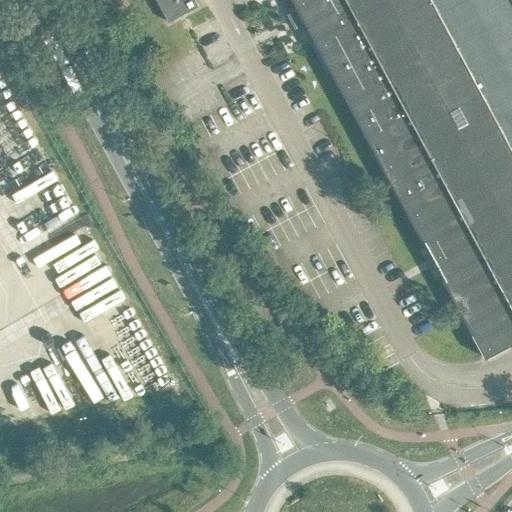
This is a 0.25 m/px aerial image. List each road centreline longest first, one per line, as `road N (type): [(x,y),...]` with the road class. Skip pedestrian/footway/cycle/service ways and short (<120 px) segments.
road 1 (secondary): [(193,286),(33,0)]
road 2 (secondary): [(317,455),(193,286)]
road 3 (secondary): [(193,286),(280,475)]
